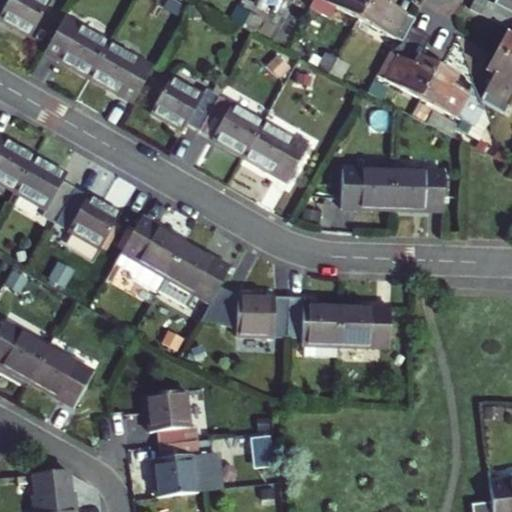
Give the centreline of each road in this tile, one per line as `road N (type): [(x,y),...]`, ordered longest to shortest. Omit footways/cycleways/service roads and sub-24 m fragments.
road 1 (residential): [(511,261),(338,255),(281,241),(0,82)]
road 2 (residential): [(0,418),(97,473),(121,511)]
